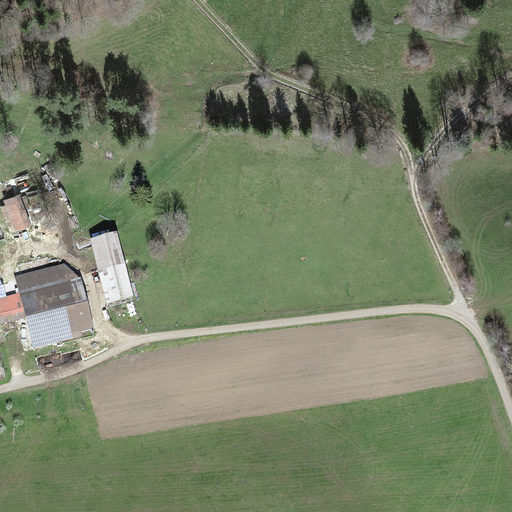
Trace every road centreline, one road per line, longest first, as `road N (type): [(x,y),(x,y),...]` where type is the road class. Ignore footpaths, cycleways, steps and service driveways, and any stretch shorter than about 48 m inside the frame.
road 1 (track): [(0,388),(70,370),(135,339),(429,310),(461,313),(473,325),(511,410)]
road 2 (track): [(511,58),(493,65),(457,101),(415,180),(414,198),(461,313)]
